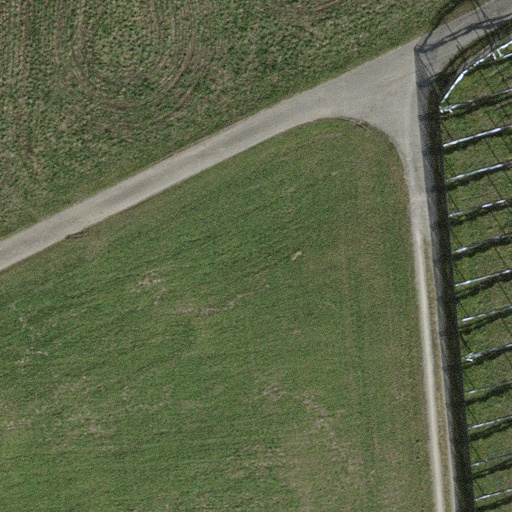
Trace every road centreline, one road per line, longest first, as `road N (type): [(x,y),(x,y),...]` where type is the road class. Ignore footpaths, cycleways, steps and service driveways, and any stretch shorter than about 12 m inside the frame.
road 1 (track): [(0,262),(511,11)]
road 2 (track): [(446,511),(409,120),(395,71)]
